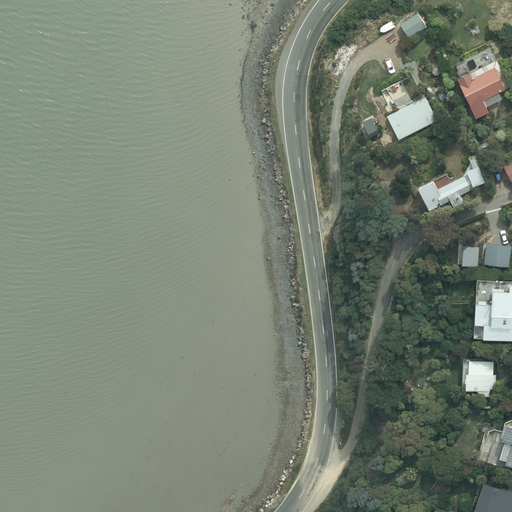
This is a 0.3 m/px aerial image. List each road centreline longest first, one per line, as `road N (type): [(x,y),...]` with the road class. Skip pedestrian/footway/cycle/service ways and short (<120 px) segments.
road 1 (tertiary): [(313,472),(327,367),(295,136),(295,78),(302,48),(331,0)]
road 2 (residential): [(313,472),(350,447),(387,284),(406,250),(439,226),(511,199)]
